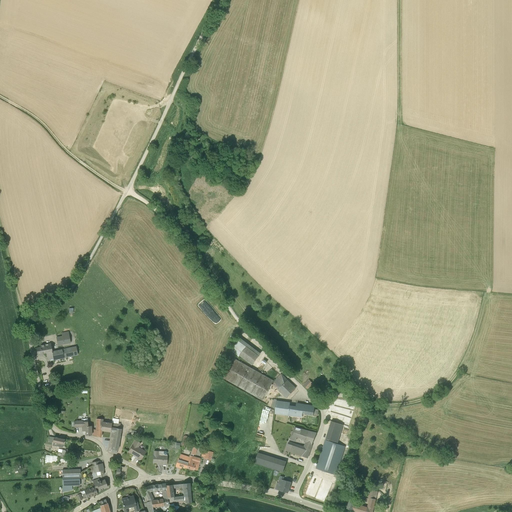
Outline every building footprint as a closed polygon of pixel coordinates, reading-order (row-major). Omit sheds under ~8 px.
[(63,341),(64,344),(70,343),(69,338),(69,335),(62,336),(57,338),(57,342),(63,341)] [(240,338),(232,348),(252,365),(260,354),(240,338)] [(38,354),(46,353),(47,361),(78,355),(76,349),(71,350),(71,347),(62,349),(52,351),(50,344),(40,345),(40,347),(36,348),(38,354)] [(262,400),(274,380),(233,357),(221,378),(262,400)] [(286,398),(292,392),(296,388),(281,374),(278,378),(272,383),(286,398)] [(304,385),(308,389),(313,383),(309,379),(304,385)] [(337,407),(355,410),(356,403),(339,400),(337,407)] [(286,416),(288,405),(288,402),(275,401),(273,414),(286,416)] [(304,407),(290,406),(289,416),(302,417),(302,413),(313,415),(315,406),(305,404),(304,407)] [(111,427),(111,423),(103,421),(103,419),(96,419),(95,429),(93,429),(93,436),(101,437),(102,430),(110,431),(111,427)] [(92,435),(91,426),(88,426),(88,421),(83,421),(83,420),(74,420),(75,428),(81,427),(82,431),(86,431),(86,435),(92,435)] [(326,439),(338,442),(343,425),(331,421),(326,439)] [(111,452),(116,454),(120,429),(119,429),(120,424),(118,424),(111,423),(111,427),(110,431),(112,432),(111,437),(113,437),(111,452)] [(317,433),(312,431),(295,424),(290,439),(296,441),(297,437),(305,440),(304,442),(305,443),(304,446),(289,441),(286,451),(308,458),(312,445),(317,433)] [(64,439),(54,437),(49,436),(49,437),(48,442),(52,443),(52,442),(53,442),(53,445),(63,447),(64,439)] [(143,455),(146,451),(139,447),(141,443),(135,439),(130,447),(131,448),(129,452),(141,459),(143,455)] [(346,446),(330,441),(325,440),(316,468),(336,475),(346,446)] [(210,460),(212,452),(206,450),(204,458),(210,460)] [(166,465),(167,455),(167,454),(167,453),(167,452),(167,451),(166,451),(165,451),(164,451),(155,451),(154,451),(153,458),(153,463),(162,463),(162,464),(166,465)] [(187,468),(189,457),(180,454),(176,466),(179,467),(180,466),(187,468)] [(274,469),(283,472),(286,462),(258,454),(255,463),(274,469)] [(200,458),(193,457),(189,456),(189,457),(187,468),(194,470),(194,469),(197,470),(200,458)] [(93,466),(94,470),(94,472),(96,472),(100,471),(103,470),(104,470),(102,463),(99,464),(93,465),(93,466)] [(80,469),(62,470),(63,478),(80,477),(80,469)] [(283,479),(283,477),(280,476),(278,483),(277,483),(276,489),(280,490),(279,490),(288,493),(291,482),(283,479)] [(80,485),(80,478),(80,477),(63,478),(63,480),(63,486),(67,486),(80,485)] [(100,490),(107,487),(104,480),(100,481),(99,480),(96,481),(96,480),(93,481),(95,487),(97,493),(100,492),(100,490)] [(191,502),(190,488),(189,483),(166,485),(165,485),(166,489),(167,498),(168,503),(174,502),(183,501),(183,496),(174,497),(173,488),(183,488),(185,503),(191,502)] [(98,493),(97,493),(95,487),(81,492),(84,499),(98,493)] [(319,499),(324,501),(328,490),(322,488),(319,499)] [(372,511),(373,511),(376,499),(378,491),(368,489),(366,497),(369,497),(367,507),(365,511),(372,511)] [(168,503),(167,498),(163,498),(154,500),(150,491),(145,492),(149,501),(147,502),(148,511),(153,511),(153,507),(169,505),(168,503)] [(135,511),(139,511),(136,500),(135,500),(134,495),(133,496),(122,499),(122,498),(121,498),(124,509),(134,506),(135,511)] [(347,508),(356,511),(357,511),(365,511),(367,507),(364,507),(355,504),(357,498),(351,496),(347,508)] [(91,511),(109,511),(110,511),(109,508),(106,499),(99,502),(101,507),(92,511),(91,511)]
